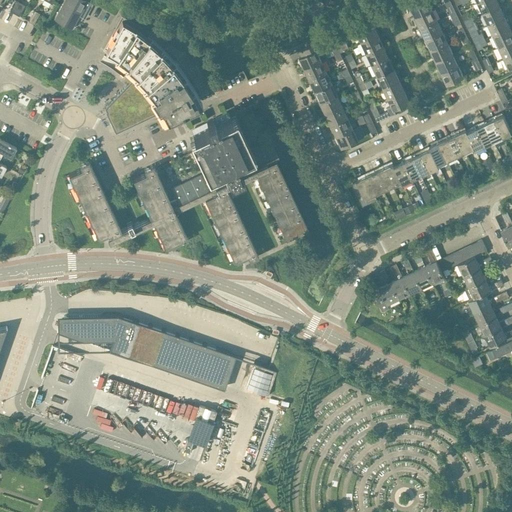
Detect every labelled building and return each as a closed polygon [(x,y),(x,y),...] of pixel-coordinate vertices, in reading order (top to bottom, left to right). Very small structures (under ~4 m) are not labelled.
[(13,0),(8,10),(13,13),(19,2),(15,0),(13,0)] [(54,19),(72,29),(76,20),(80,13),(86,16),(92,3),(86,0),(65,0),(62,6),(61,5),(54,19)] [(420,0),(409,5),(415,16),(432,9),(427,0),(420,0)] [(479,0),(477,1),(482,12),(499,4),(497,0),(479,0)] [(13,13),(19,16),(25,5),(19,2),(13,13)] [(482,12),(487,24),(504,16),(499,4),(482,12)] [(447,7),(450,14),(455,11),(452,5),(447,7)] [(415,16),(420,28),(437,20),(432,9),(415,16)] [(28,21),(34,24),(40,13),(34,10),(28,21)] [(450,14),(453,20),(458,18),(455,11),(450,14)] [(461,14),(464,21),(469,18),(466,12),(461,14)] [(487,24),(493,35),(510,27),(504,16),(487,24)] [(464,21),(467,27),(472,25),(469,18),(464,21)] [(420,28),(425,39),(442,31),(437,20),(420,28)] [(104,107),(116,131),(163,109),(166,116),(197,101),(194,95),(204,90),(184,50),(169,42),(167,41),(160,49),(149,39),(136,30),(122,21),(117,29),(119,31),(116,37),(114,36),(113,37),(115,38),(112,44),(110,43),(105,51),(100,62),(110,68),(120,75),(123,78),(128,83),(104,107)] [(356,30),(361,42),(378,34),(373,22),(356,30)] [(457,30),(460,36),(466,34),(463,27),(457,30)] [(493,35),(498,46),(511,39),(511,31),(510,27),(493,35)] [(425,39),(431,50),(448,42),(442,31),(425,39)] [(329,38),(333,47),(344,42),(340,33),(329,38)] [(361,42),(366,53),(383,45),(378,34),(361,42)] [(460,36),(463,43),(469,40),(466,34),(460,36)] [(472,37),(474,43),(480,41),(477,34),(472,37)] [(511,39),(498,46),(503,57),(511,53),(511,39)] [(299,57),(304,68),(321,60),(318,54),(323,52),(318,41),(299,50),(301,56),(299,57)] [(345,41),(339,45),(342,51),(348,48),(345,41)] [(474,43),(478,50),(483,47),(480,41),(474,43)] [(431,50),(436,61),(453,53),(448,42),(431,50)] [(334,54),(339,52),(341,51),(338,45),(331,48),(334,54)] [(366,53),(372,64),(389,56),(383,45),(366,53)] [(468,52),(471,59),(476,56),(473,50),(468,52)] [(334,54),(337,61),(343,58),(339,52),(334,54)] [(345,55),(348,61),(354,59),(351,52),(345,55)] [(436,61),(441,73),(458,65),(453,53),(436,61)] [(511,53),(503,57),(509,69),(511,67),(511,53)] [(372,64),(377,75),(394,67),(389,56),(372,64)] [(471,59),(476,70),(482,68),(476,56),(471,59)] [(482,59),(485,66),(490,63),(487,57),(482,59)] [(348,61),(351,68),(357,65),(354,59),(348,61)] [(304,68),(310,80),(327,72),(321,60),(304,68)] [(485,66),(488,72),(493,70),(490,63),(485,66)] [(441,73),(447,84),(464,76),(458,65),(441,73)] [(377,75),(382,87),(399,79),(394,67),(377,75)] [(342,70),(345,77),(350,74),(347,68),(342,70)] [(310,80),(315,91),(332,83),(327,72),(310,80)] [(345,77),(348,83),(353,81),(350,74),(345,77)] [(356,77),(359,84),(364,81),(361,75),(356,77)] [(382,87),(387,98),(404,90),(399,79),(382,87)] [(359,84),(362,90),(367,88),(364,81),(359,84)] [(315,91),(320,102),(337,94),(332,83),(315,91)] [(496,89),(499,96),(505,93),(502,87),(496,89)] [(352,93),(355,99),(361,97),(358,90),(352,93)] [(387,107),(390,115),(399,111),(397,107),(410,101),(404,90),(387,98),(391,105),(387,107)] [(499,96),(502,102),(508,100),(505,93),(499,96)] [(320,102),(326,113),(343,105),(337,94),(320,102)] [(355,99),(358,106),(364,103),(361,97),(355,99)] [(367,100),(370,106),(375,104),(372,97),(367,100)] [(370,106),(377,121),(382,119),(375,104),(370,106)] [(326,113),(331,124),(348,116),(343,105),(326,113)] [(234,255),(236,261),(253,253),(254,252),(253,252),(256,251),(226,188),(228,187),(256,174),(283,232),(285,231),(287,237),(305,229),(305,228),(307,227),(304,222),(305,222),(304,220),(303,220),(298,209),(299,209),(298,207),(297,207),(292,196),(293,196),(292,194),(291,195),(286,184),(287,184),(286,182),(285,182),(280,171),(281,171),(280,169),(275,159),(278,157),(270,140),(257,146),(260,152),(252,155),(240,129),(239,130),(233,117),(227,119),(224,113),(212,119),(206,122),(194,127),(197,134),(192,136),(210,175),(214,173),(216,176),(205,182),(201,175),(173,188),(178,197),(170,201),(154,168),(152,169),(133,178),(151,217),(133,225),(131,221),(126,223),(128,227),(121,231),(90,164),(88,165),(87,165),(68,174),(98,238),(103,236),(109,233),(111,236),(107,237),(109,242),(115,239),(148,224),(153,222),(163,242),(165,241),(167,247),(169,246),(184,239),(185,241),(188,240),(175,212),(177,211),(177,210),(197,201),(204,198),(232,256),(234,255)] [(363,115),(366,122),(371,119),(368,113),(363,115)] [(494,118),(502,136),(511,132),(503,113),(494,118)] [(331,124),(336,136),(353,128),(348,116),(331,124)] [(485,122),(493,140),(502,136),(494,118),(485,122)] [(366,122),(371,133),(377,131),(371,119),(366,122)] [(476,126),(484,144),(493,140),(485,122),(476,126)] [(474,146),(475,149),(484,144),(476,126),(467,130),(474,146)] [(336,136),(341,147),(358,139),(353,128),(336,136)] [(465,151),(474,146),(467,130),(466,128),(456,132),(465,151)] [(447,137),(456,155),(465,151),(456,132),(447,137)] [(438,141),(447,159),(456,155),(447,137),(438,141)] [(0,156),(2,152),(11,157),(16,147),(0,138),(0,156)] [(429,145),(430,148),(430,147),(438,163),(447,159),(438,141),(429,145)] [(421,152),(430,170),(439,166),(438,163),(430,147),(430,148),(421,152)] [(412,156),(421,174),(430,170),(421,152),(412,156)] [(403,160),(412,179),(421,174),(412,156),(403,160)] [(394,164),(401,181),(402,183),(412,179),(403,160),(394,164)] [(384,166),(392,185),(401,181),(394,164),(393,162),(384,166)] [(375,171),(383,189),(392,185),(384,166),(375,171)] [(366,175),(374,193),(383,189),(375,171),(366,175)] [(356,179),(365,198),(374,193),(366,175),(356,179)] [(505,239),(509,246),(511,244),(511,221),(507,211),(502,214),(508,226),(501,229),(505,239)] [(482,238),(477,241),(482,252),(487,249),(482,238)] [(477,241),(471,244),(476,254),(482,252),(477,241)] [(465,246),(470,257),(474,255),(475,255),(476,254),(471,244),(465,246)] [(459,249),(464,260),(470,257),(465,246),(459,249)] [(444,276),(442,271),(437,260),(431,247),(425,249),(431,262),(425,265),(433,282),(444,276)] [(454,252),(459,262),(464,260),(459,249),(454,252)] [(414,255),(417,262),(423,260),(419,252),(414,255)] [(453,265),(458,263),(459,262),(454,252),(448,254),(453,265)] [(447,268),(453,265),(448,254),(442,257),(447,268)] [(458,263),(463,274),(480,267),(493,261),(490,256),(478,261),(475,255),(474,255),(470,257),(464,260),(459,262),(458,263)] [(442,271),(447,268),(442,257),(437,260),(442,271)] [(402,260),(406,267),(411,265),(408,258),(402,260)] [(398,298),(410,292),(402,276),(396,263),(391,265),(397,278),(391,281),(398,298)] [(421,287),(433,282),(425,265),(413,270),(421,287)] [(463,274),(469,286),(485,278),(498,272),(496,267),(483,273),(480,267),(463,274)] [(387,303),(398,298),(391,281),(385,268),(380,271),(386,283),(379,287),(382,294),(377,296),(382,308),(388,305),(387,303)] [(410,292),(421,287),(413,270),(402,276),(410,292)] [(464,288),(470,299),(474,297),(485,292),(503,284),(501,278),(488,284),(485,278),(469,286),(464,288)] [(469,299),(474,311),(491,303),(491,304),(509,295),(506,290),(488,298),(485,292),(474,297),(470,299),(469,299)] [(499,307),(501,312),(511,307),(511,301),(499,307)] [(474,311),(479,323),(496,315),(491,304),(491,303),(474,311)] [(61,318),(57,330),(108,348),(108,349),(224,389),(225,385),(207,379),(218,349),(227,353),(228,350),(217,346),(216,348),(206,344),(207,343),(203,342),(203,343),(192,339),(193,338),(189,337),(189,338),(179,335),(179,333),(176,332),(175,333),(165,330),(166,329),(162,327),(162,329),(152,325),(152,324),(149,323),(148,324),(138,320),(139,319),(135,318),(134,319),(120,314),(121,313),(117,312),(104,312),(104,314),(85,315),(74,315),(63,315),(63,318),(61,318)] [(479,323),(485,334),(501,326),(511,321),(511,315),(499,321),(496,315),(479,323)] [(485,334),(490,346),(498,342),(507,338),(511,335),(511,328),(504,333),(501,326),(485,334)] [(511,339),(492,349),(495,357),(511,349),(511,339)] [(216,410),(199,405),(195,416),(212,422),(216,410)] [(183,450),(189,452),(193,440),(187,437),(183,450)]
